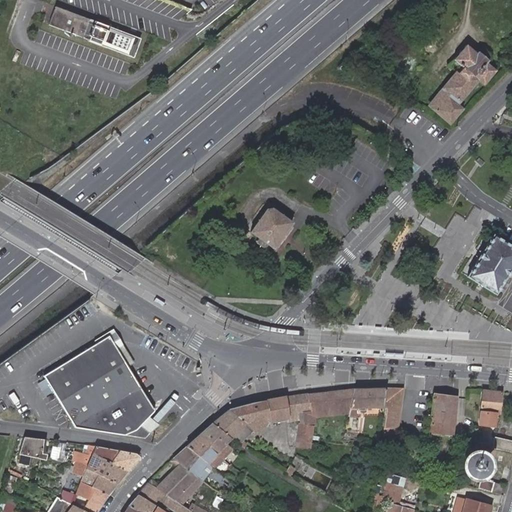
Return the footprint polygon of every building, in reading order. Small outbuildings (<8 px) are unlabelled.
[(46,26),(133,58),(140,40),(53,8),(46,26)] [(484,85),(496,71),(486,62),(490,57),(490,53),(485,48),(481,49),(477,53),(467,45),(454,59),(463,67),(430,104),(451,122),(463,108),(457,103),(477,79),(484,85)] [(262,209),(248,230),(254,235),(252,238),(253,241),(258,245),(262,245),(264,241),(271,246),(289,221),(271,208),(262,209)] [(466,276),(493,293),(511,263),(511,246),(493,234),(479,255),(466,276)] [(95,341),(96,344),(109,336),(129,368),(136,364),(115,329),(95,341)] [(155,410),(129,368),(109,336),(96,344),(45,376),(76,428),(82,429),(144,438),(150,432),(141,425),(155,410)] [(353,408),(356,388),(341,390),(344,408),(353,408)] [(386,388),(356,388),(353,408),(360,407),(384,407),(386,388)] [(404,388),(386,388),(384,407),(387,407),(385,426),(384,435),(387,437),(395,437),(395,427),(398,428),(404,388)] [(341,390),(309,395),(311,412),(344,408),(341,390)] [(480,411),(478,423),(480,423),(487,424),(491,425),(493,412),(500,413),(502,392),(484,391),(482,411),(480,411)] [(230,410),(211,424),(226,441),(231,444),(233,440),(229,438),(245,427),(256,432),(265,425),(259,412),(267,411),(269,421),(286,418),(287,422),(292,421),(291,417),(298,416),(299,420),(299,424),(294,446),(297,447),(309,449),(310,442),(313,427),(305,425),(303,413),(311,412),(309,395),(280,399),(253,404),(230,410)] [(457,398),(434,395),(429,432),(452,436),(457,398)] [(360,407),(353,408),(352,414),(352,416),(360,416),(360,407)] [(344,408),(311,412),(312,419),(345,415),(344,408)] [(312,419),(311,412),(303,413),(305,425),(313,427),(312,419)] [(226,441),(211,424),(197,437),(208,444),(214,438),(220,446),(226,441)] [(511,428),(500,425),(497,435),(511,438),(511,428)] [(233,440),(231,444),(235,446),(256,432),(245,427),(229,438),(233,440)] [(197,437),(186,447),(195,456),(206,446),(208,444),(197,437)] [(511,452),(511,441),(494,437),(492,449),(511,452)] [(23,438),(19,452),(37,456),(42,440),(23,438)] [(37,456),(45,458),(46,455),(42,454),(41,454),(44,441),(42,440),(37,456)] [(96,447),(90,446),(81,463),(87,466),(92,455),(96,447)] [(118,451),(96,447),(92,455),(110,463),(118,451)] [(186,447),(172,460),(182,468),(195,456),(186,447)] [(134,454),(118,451),(110,463),(128,471),(139,458),(134,454)] [(37,456),(19,452),(18,455),(20,456),(18,464),(28,467),(30,458),(44,462),(45,458),(37,456)] [(87,466),(85,469),(117,484),(128,471),(110,463),(92,455),(87,466)] [(482,478),(481,489),(496,490),(499,457),(476,455),(474,477),(482,478)] [(151,480),(149,483),(182,506),(203,483),(182,468),(172,460),(169,462),(174,466),(156,484),(151,480)] [(79,470),(83,472),(85,469),(87,466),(81,463),(79,470)] [(285,472),(290,475),(295,468),(289,465),(285,472)] [(83,472),(79,481),(108,495),(117,484),(85,469),(83,472)] [(404,486),(406,478),(390,474),(388,482),(404,486)] [(17,478),(9,475),(4,495),(11,499),(17,478)] [(77,485),(74,492),(101,505),(108,495),(79,481),(77,485)] [(149,483),(138,495),(156,505),(157,502),(174,511),(191,511),(182,506),(149,483)] [(69,502),(74,492),(77,485),(74,484),(71,490),(65,487),(60,498),(69,502)] [(392,490),(389,502),(398,505),(401,493),(392,490)] [(96,511),(101,505),(74,492),(69,502),(91,511),(96,511)] [(11,499),(4,495),(3,500),(18,507),(30,511),(38,511),(39,510),(29,506),(18,501),(11,499)] [(156,505),(138,495),(128,506),(136,511),(165,511),(166,511),(156,505)] [(91,511),(69,502),(60,498),(53,511),(91,511)] [(368,511),(372,511),(375,505),(377,499),(373,498),(368,511)] [(488,511),(490,506),(467,499),(462,511),(488,511)] [(15,511),(18,507),(3,500),(1,507),(11,511),(15,511)] [(411,511),(412,509),(398,505),(389,502),(388,502),(385,511),(411,511)]
